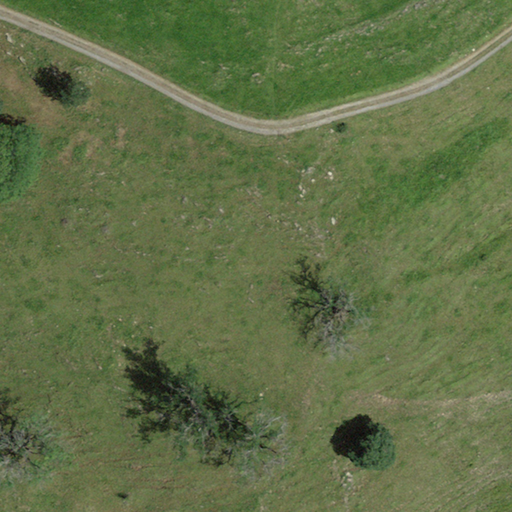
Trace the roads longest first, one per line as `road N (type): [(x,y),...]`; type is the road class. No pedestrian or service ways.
road 1 (track): [(272,127),(201,107),(0,12)]
road 2 (track): [(511,33),(418,90),(272,127)]
